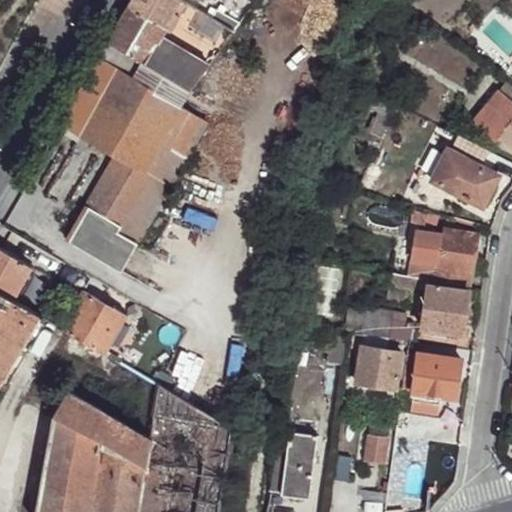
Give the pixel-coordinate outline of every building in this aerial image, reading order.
[(59,16),(67,0),(36,0),(34,4),(36,4),(59,16)] [(166,24),(182,1),(179,0),(131,0),(128,5),(166,24)] [(401,4),(388,23),(403,34),(415,14),(401,4)] [(188,89),(209,63),(161,35),(166,25),(166,24),(128,5),(107,41),(188,89)] [(188,89),(107,41),(59,123),(115,156),(65,239),(91,254),(108,227),(136,242),(204,123),(203,122),(204,119),(199,117),(198,120),(185,113),(187,109),(180,105),(188,89)] [(511,102),(511,86),(506,82),(499,91),(511,102)] [(511,102),(499,91),(497,89),(472,121),(495,140),(500,134),(511,144),(511,102)] [(395,106),(369,93),(362,106),(376,114),(369,134),(381,140),(395,106)] [(500,175),(446,147),(428,182),(483,211),(500,175)] [(165,225),(156,252),(191,263),(200,237),(165,225)] [(147,249),(136,242),(108,227),(91,254),(131,278),(147,249)] [(414,278),(449,284),(449,281),(469,284),(470,275),(472,276),(477,235),(442,230),(441,233),(413,229),(408,276),(414,278)] [(0,247),(0,292),(9,298),(28,265),(0,247)] [(336,318),(341,269),(313,267),(309,315),(336,318)] [(408,276),(393,274),(392,281),(412,285),(413,279),(414,278),(408,276)] [(469,293),(429,287),(422,328),(463,334),(469,293)] [(59,326),(64,330),(103,352),(124,314),(82,288),(59,326)] [(0,377),(38,314),(34,312),(9,298),(0,292),(0,377)] [(390,320),(395,321),(397,309),(365,305),(362,320),(351,317),(348,332),(352,333),(387,338),(390,320)] [(410,342),(412,342),(415,324),(395,321),(390,320),(387,338),(410,342)] [(344,362),(348,332),(331,330),(327,359),(344,362)] [(402,352),(362,346),(356,382),(396,389),(402,352)] [(418,357),(408,356),(405,376),(404,388),(414,389),(413,393),(457,399),(462,358),(419,352),(418,357)] [(135,511),(148,433),(68,385),(56,405),(55,405),(51,409),(49,414),(39,482),(34,511),(135,511)] [(224,461),(236,433),(157,399),(151,411),(168,418),(163,428),(189,439),(186,444),(224,461)] [(290,432),(283,491),(282,494),(310,497),(318,433),(290,429),(290,432)] [(290,432),(282,431),(270,489),(283,491),(290,432)] [(389,439),(368,436),(364,463),(385,465),(389,439)]
